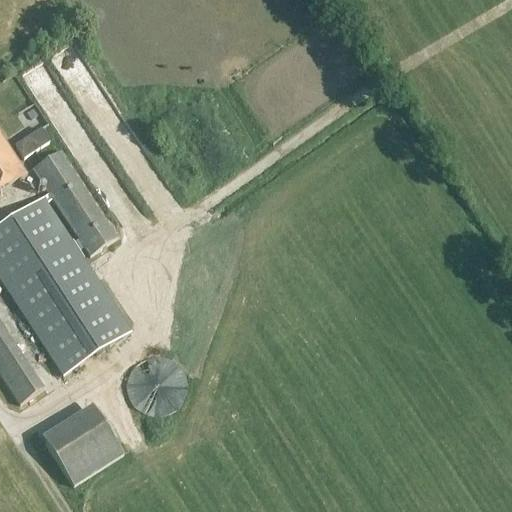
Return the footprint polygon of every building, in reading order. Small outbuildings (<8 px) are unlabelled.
[(353,40),(369,43),(372,29),(356,25),(353,40)] [(323,56),(342,42),(331,28),(312,41),(323,56)] [(99,37),(77,47),(96,89),(118,79),(99,37)] [(373,44),(351,56),(361,75),(383,63),(373,44)] [(67,49),(40,66),(109,175),(91,186),(124,238),(170,208),(159,191),(186,173),(123,75),(96,93),(67,49)] [(0,124),(2,127),(16,118),(10,109),(0,115),(0,124)] [(49,145),(40,131),(29,139),(38,152),(49,145)] [(0,193),(26,177),(0,136),(0,193)] [(73,146),(64,153),(76,171),(86,165),(73,146)] [(89,260),(118,241),(61,154),(32,172),(48,197),(0,229),(0,283),(62,380),(130,335),(77,254),(83,250),(89,260)] [(0,325),(0,378),(19,408),(43,392),(0,325)] [(150,420),(153,420),(156,420),(160,419),(163,418),(166,417),(170,415),(173,412),(176,409),(178,406),(180,402),(181,399),(182,395),(182,391),(182,387),(181,383),(180,380),(179,377),(177,375),(175,372),(173,369),(170,367),(167,365),(163,364),(159,362),(155,362),(151,362),(147,362),(143,363),(140,365),(136,367),(134,369),(131,372),(129,374),(128,377),(126,380),(125,383),(124,387),(124,391),(124,394),(125,398),(126,402),(128,406),(131,409),(133,412),(137,415),(140,417),(143,418),(147,419),(150,420)]
